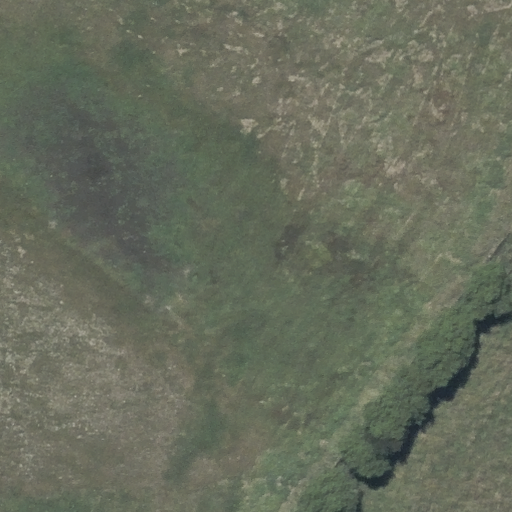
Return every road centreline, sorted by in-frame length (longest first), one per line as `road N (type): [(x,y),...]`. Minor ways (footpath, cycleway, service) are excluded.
road 1 (unknown): [(0,263),(367,511)]
road 2 (unknown): [(210,408),(130,511)]
